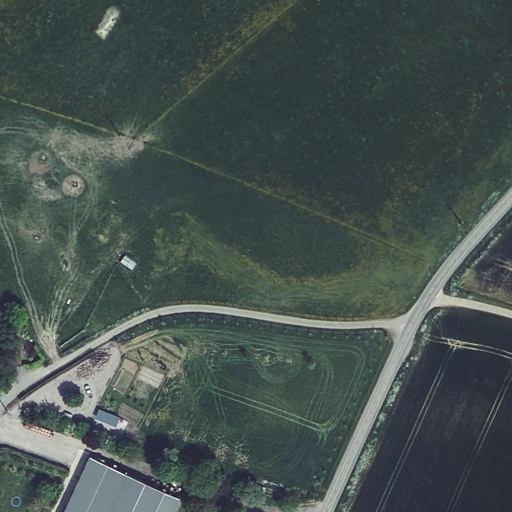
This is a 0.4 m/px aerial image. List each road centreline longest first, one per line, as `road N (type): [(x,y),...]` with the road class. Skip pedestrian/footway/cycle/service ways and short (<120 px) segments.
road 1 (residential): [(0,403),(98,341),(171,310),(410,327)]
road 2 (tertiary): [(326,511),(410,327)]
road 3 (tertiary): [(410,327),(455,258),(511,196)]
